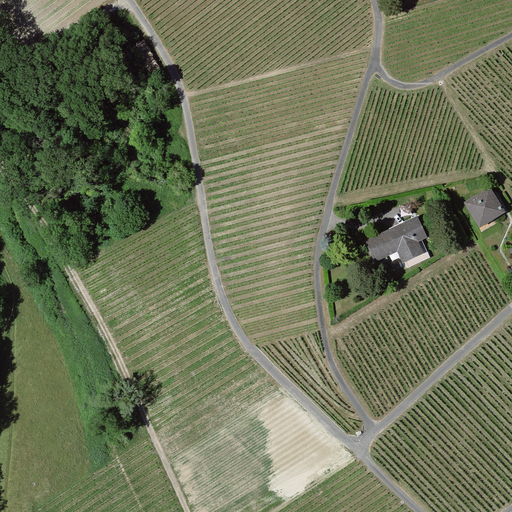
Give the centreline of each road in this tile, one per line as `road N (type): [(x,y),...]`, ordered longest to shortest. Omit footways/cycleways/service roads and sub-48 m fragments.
road 1 (track): [(129,0),(183,96),(208,248),(231,319),(270,369),(419,511)]
road 2 (track): [(375,0),(376,48),(328,209),(317,277),(328,354),(374,432)]
road 3 (track): [(0,160),(114,347),(187,511)]
road 4 (track): [(356,450),(511,307)]
road 5 (track): [(374,56),(390,81),(414,87),(511,35)]
road 6 (track): [(0,76),(46,40),(129,0)]
